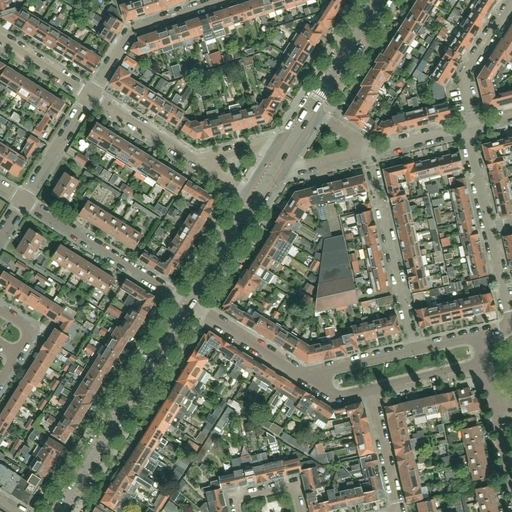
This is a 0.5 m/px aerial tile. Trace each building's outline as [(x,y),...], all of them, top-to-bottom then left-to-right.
[(136,18),(129,0),(124,0),(126,4),(120,6),(125,22),(136,18)] [(146,15),(140,0),(139,0),(136,1),(135,0),(129,0),(136,18),(146,15)] [(156,12),(151,0),(140,0),(146,15),(156,12)] [(166,7),(163,0),(151,0),(156,12),(166,9),(166,7)] [(264,15),(259,0),(256,0),(250,2),(250,3),(249,3),(254,18),(260,16),(262,24),(267,23),(264,15)] [(275,11),(270,0),(259,0),(264,15),(275,11)] [(285,8),(282,0),(270,0),(275,11),(285,8)] [(295,5),(293,0),(282,0),(285,8),(295,5)] [(323,36),(333,21),(332,21),(335,17),(335,15),(340,6),(330,0),(326,0),(324,4),(324,6),(328,9),(319,23),(315,21),(313,23),(310,21),(307,26),(321,35),(323,36)] [(428,16),(430,18),(432,13),(431,12),(434,6),(424,0),(416,0),(415,2),(416,3),(414,7),(428,16)] [(492,10),(498,0),(479,0),(479,1),(492,10)] [(473,11),(486,19),(492,10),(479,1),(473,11)] [(16,12),(15,8),(12,8),(10,2),(0,5),(0,15),(0,16),(1,16),(12,23),(18,13),(16,12)] [(254,18),(249,3),(239,6),(244,21),(246,28),(250,27),(248,20),(254,18)] [(122,22),(118,10),(111,6),(106,13),(110,16),(106,21),(96,15),(90,11),(87,15),(94,19),(93,19),(117,34),(124,24),(122,22)] [(244,21),(239,6),(228,10),(233,25),(244,21)] [(427,22),(430,18),(428,16),(414,7),(411,11),(410,10),(406,17),(421,26),(425,20),(427,22)] [(22,30),(31,16),(25,12),(26,10),(23,8),(22,10),(21,9),(18,13),(12,23),(12,24),(17,26),(17,28),(21,30),(22,30)] [(233,25),(228,10),(218,13),(223,28),(225,35),(230,34),(228,26),(233,25)] [(480,29),(486,19),(473,11),(466,20),(480,29)] [(42,42),(59,13),(57,12),(51,21),(51,20),(48,26),(41,22),(32,36),(33,36),(33,38),(37,40),(38,40),(42,42)] [(52,49),(60,34),(55,31),(59,25),(58,25),(64,16),(60,13),(60,14),(59,13),(42,42),(47,45),(47,47),(50,49),(51,48),(52,49)] [(223,28),(218,13),(208,16),(213,31),(215,38),(225,35),(223,28)] [(117,34),(93,19),(94,19),(87,15),(85,18),(101,29),(97,36),(111,44),(117,34)] [(32,36),(41,22),(31,16),(22,30),(26,32),(27,34),(30,36),(31,36),(32,36)] [(202,34),(203,37),(205,42),(210,40),(215,38),(213,31),(208,16),(206,17),(206,16),(197,19),(202,34)] [(442,25),(445,20),(438,16),(436,20),(438,22),(442,25)] [(419,31),(421,26),(406,17),(403,22),(404,23),(401,27),(415,36),(416,35),(418,36),(420,32),(419,31)] [(202,34),(197,19),(189,22),(187,23),(192,38),(202,34)] [(480,29),(466,20),(461,30),(474,39),(480,29)] [(192,38),(187,23),(177,26),(182,41),(184,47),(194,43),(192,38)] [(182,41),(177,26),(167,29),(172,44),(173,49),(183,46),(183,47),(184,47),(182,41)] [(319,39),(321,35),(307,26),(300,37),(315,45),(316,44),(320,39),(319,39)] [(409,46),(415,36),(401,27),(399,31),(398,30),(394,37),(409,46)] [(172,44),(167,29),(156,33),(161,48),(172,44)] [(468,48),(474,39),(461,30),(454,40),(468,48)] [(161,48),(156,33),(146,36),(151,51),(161,48)] [(511,35),(508,33),(503,41),(511,47),(511,35)] [(62,55),(70,40),(60,34),(52,49),(53,49),(53,51),(57,53),(58,52),(62,55)] [(151,51),(146,36),(138,38),(139,39),(137,40),(131,50),(128,55),(133,59),(136,54),(138,55),(151,51)] [(315,47),(314,46),(315,45),(300,37),(294,47),(308,56),(311,51),(312,51),(315,47)] [(390,42),(391,43),(388,48),(402,56),(409,46),(394,37),(390,42)] [(110,46),(97,38),(94,44),(106,51),(110,46)] [(72,61),(80,47),(70,40),(62,55),(66,57),(67,59),(70,61),(72,61)] [(435,40),(429,50),(432,52),(438,42),(435,40)] [(454,40),(449,49),(448,49),(462,58),(468,48),(454,40)] [(511,53),(511,54),(511,52),(511,47),(503,41),(502,41),(496,49),(511,59),(511,53)] [(422,55),(429,44),(425,42),(418,52),(422,55)] [(305,60),(308,56),(294,47),(290,44),(283,54),(288,57),(302,66),(302,65),(304,65),(306,61),(305,60)] [(460,61),(462,58),(448,49),(449,49),(445,46),(441,52),(445,54),(442,59),(456,68),(460,61)] [(82,67),(90,53),(80,47),(72,61),(73,61),(73,63),(77,65),(78,65),(82,67)] [(402,56),(388,48),(386,51),(385,50),(383,50),(380,56),(396,66),(397,66),(402,56)] [(231,52),(231,53),(233,60),(243,56),(241,49),(231,52)] [(511,59),(496,49),(491,58),(504,66),(507,61),(511,64),(511,59)] [(92,74),(104,55),(97,50),(94,55),(90,53),(82,67),(92,74)] [(426,62),(430,56),(432,52),(429,50),(426,53),(422,60),(426,62)] [(208,68),(212,67),(208,53),(204,54),(208,68)] [(223,63),(220,53),(214,55),(217,65),(223,63)] [(233,60),(231,53),(222,56),(224,63),(233,60)] [(374,66),(390,76),(395,68),(396,66),(380,56),(379,57),(378,57),(376,60),(377,61),(374,66)] [(119,91),(128,78),(130,74),(127,72),(128,71),(125,69),(128,65),(134,69),(137,63),(126,57),(120,66),(119,68),(109,85),(119,91)] [(252,64),(251,57),(243,59),(245,66),(252,64)] [(301,67),(302,66),(288,57),(284,63),(282,62),(279,65),(279,66),(295,76),(298,72),(300,71),(301,68),(302,67),(301,67)] [(506,68),(504,66),(491,58),(482,72),(492,78),(496,72),(502,75),(506,68)] [(293,80),(295,76),(279,66),(279,65),(269,59),(266,62),(279,70),(275,77),(289,86),(290,85),(291,85),(293,82),(293,80)] [(450,77),(456,68),(442,59),(436,68),(450,77)] [(420,72),(426,62),(422,60),(416,70),(420,72)] [(202,70),(200,62),(192,65),(194,73),(202,70)] [(417,65),(416,64),(413,62),(407,72),(410,74),(417,65)] [(158,73),(155,65),(148,67),(158,73)] [(388,79),(390,76),(374,66),(371,70),(370,69),(367,74),(368,75),(367,76),(381,85),(386,78),(388,79)] [(6,67),(0,76),(0,88),(1,89),(2,88),(6,90),(16,74),(12,71),(13,70),(8,68),(8,69),(6,67)] [(444,87),(450,77),(436,68),(430,78),(435,81),(444,87)] [(208,71),(211,81),(218,79),(215,69),(208,71)] [(183,76),(181,71),(180,70),(173,72),(175,79),(183,76)] [(427,76),(420,72),(416,70),(412,75),(417,78),(418,82),(424,81),(427,76)] [(172,79),(169,71),(163,73),(161,76),(168,80),(172,79)] [(197,73),(200,85),(207,83),(205,71),(197,73)] [(496,93),(500,92),(498,84),(503,76),(502,75),(496,72),(492,78),(482,72),(478,78),(478,81),(482,97),(493,94),(496,93)] [(17,94),(27,79),(22,77),(21,77),(16,74),(6,90),(11,93),(12,91),(17,94)] [(361,84),(362,85),(361,86),(376,96),(377,95),(376,94),(381,85),(367,76),(365,80),(364,79),(361,84)] [(288,87),(289,86),(275,77),(271,83),(264,79),(261,83),(268,87),(268,88),(272,90),(283,96),(284,97),(286,93),(285,93),(286,92),(287,91),(289,89),(288,87)] [(129,97),(138,84),(128,78),(119,91),(120,92),(121,93),(123,95),(125,95),(129,97)] [(26,102),(36,86),(31,83),(31,82),(27,79),(17,94),(23,98),(21,100),(26,102)] [(399,93),(404,84),(399,81),(398,80),(395,85),(397,86),(394,90),(399,93)] [(446,94),(444,87),(435,81),(431,87),(433,95),(434,97),(435,96),(435,98),(436,99),(436,100),(437,100),(444,98),(444,97),(445,97),(445,96),(444,94),(446,94)] [(139,103),(147,90),(138,84),(129,97),(133,100),(133,101),(136,103),(138,103),(139,103)] [(183,103),(192,90),(190,85),(180,100),(183,103)] [(511,103),(511,85),(510,86),(511,92),(501,95),(501,98),(503,106),(511,103)] [(37,106),(46,91),(42,89),(40,89),(36,86),(26,102),(23,106),(28,109),(30,105),(35,109),(37,106)] [(376,96),(361,86),(358,91),(359,93),(357,97),(370,106),(370,105),(371,106),(373,101),(376,96)] [(398,94),(390,89),(387,94),(395,99),(398,94)] [(148,109),(157,95),(147,90),(139,103),(139,105),(142,107),(144,107),(148,109)] [(274,111),(280,102),(280,101),(283,96),(272,90),(269,96),(271,97),(269,99),(269,100),(262,102),(263,107),(266,116),(270,118),(271,119),(276,112),(274,111)] [(43,110),(41,112),(46,115),(56,99),(51,96),(51,94),(46,91),(37,106),(43,110)] [(160,98),(162,95),(158,92),(157,95),(148,109),(152,111),(152,113),(155,115),(157,115),(166,101),(160,98)] [(503,106),(501,98),(501,95),(500,94),(496,95),(496,93),(493,94),(482,97),(486,110),(503,106)] [(176,94),(170,104),(166,101),(157,115),(158,115),(159,117),(161,119),(163,118),(167,121),(175,107),(182,97),(176,94)] [(256,103),(253,95),(249,96),(252,107),(253,107),(253,108),(253,109),(252,110),(256,125),(261,124),(263,125),(266,124),(267,122),(268,122),(270,118),(266,116),(263,107),(259,108),(258,103),(256,103)] [(368,117),(364,114),(370,106),(357,97),(355,96),(352,102),(353,102),(350,107),(367,118),(368,117)] [(425,108),(419,109),(416,97),(411,98),(411,99),(413,106),(414,110),(418,127),(429,125),(425,109),(425,108)] [(38,128),(37,127),(34,133),(42,138),(45,132),(53,120),(54,118),(55,119),(57,115),(57,114),(64,103),(62,102),(62,101),(57,98),(57,99),(56,99),(46,115),(38,128)] [(16,112),(23,103),(18,99),(11,108),(16,112)] [(245,129),(241,112),(236,114),(235,111),(234,112),(231,101),(227,102),(230,113),(234,131),(239,130),(240,130),(245,129)] [(451,119),(448,104),(436,106),(440,122),(451,119)] [(429,125),(440,122),(436,106),(425,109),(429,125)] [(177,127),(183,117),(185,113),(175,107),(167,121),(171,123),(171,125),(174,127),(176,126),(177,127)] [(256,125),(252,110),(253,109),(253,108),(253,107),(252,107),(248,108),(249,110),(241,112),(245,129),(251,128),(252,126),(256,125)] [(367,118),(350,107),(345,116),(343,116),(344,118),(362,129),(366,121),(365,121),(367,118)] [(223,135),(220,118),(218,109),(206,112),(208,118),(212,136),(217,135),(218,136),(223,135)] [(418,127),(414,110),(403,113),(404,114),(403,114),(407,130),(418,127)] [(403,131),(407,130),(403,114),(394,117),(392,111),(390,112),(392,119),(395,133),(403,131)] [(234,131),(230,113),(225,114),(225,116),(220,118),(223,135),(229,133),(230,132),(234,131)] [(200,138),(198,123),(197,122),(191,124),(187,122),(188,120),(183,117),(177,127),(191,136),(191,137),(194,139),(195,139),(196,139),(200,138)] [(212,136),(208,118),(202,120),(203,122),(198,123),(200,138),(201,140),(202,140),(203,141),(207,140),(208,138),(209,138),(209,137),(212,136)] [(395,133),(392,119),(391,120),(383,122),(382,121),(381,122),(382,123),(380,126),(374,137),(375,138),(394,133),(395,133)] [(33,132),(34,133),(37,127),(28,121),(24,127),(33,132)] [(374,137),(380,126),(375,122),(368,133),(374,137)] [(96,147),(107,130),(96,124),(95,124),(92,129),(93,129),(86,140),(91,144),(96,147)] [(107,151),(117,135),(111,132),(111,133),(107,130),(96,147),(101,149),(102,147),(107,151)] [(36,147),(40,141),(31,135),(27,141),(28,142),(19,156),(9,173),(14,176),(15,175),(17,176),(27,161),(27,160),(36,146),(36,147)] [(116,159),(127,143),(122,140),(123,139),(117,135),(107,151),(113,154),(111,156),(116,159)] [(511,137),(510,138),(511,139),(500,141),(502,149),(509,147),(509,149),(511,148),(511,153),(511,137)] [(496,152),(496,150),(502,149),(500,141),(482,146),(486,162),(496,159),(494,152),(496,152)] [(127,163),(137,148),(131,144),(131,145),(127,143),(116,159),(121,162),(122,160),(127,163)] [(89,157),(96,147),(91,144),(87,151),(88,152),(85,157),(78,152),(74,159),(85,165),(88,160),(89,157)] [(0,165),(0,166),(10,150),(0,145),(0,165)] [(136,172),(146,155),(142,152),(142,151),(137,148),(127,163),(132,167),(131,169),(136,172)] [(9,173),(19,156),(10,150),(0,166),(4,168),(4,169),(9,173)] [(451,172),(463,169),(459,153),(458,154),(457,153),(451,154),(451,155),(448,156),(451,172)] [(147,176),(157,160),(151,157),(151,158),(146,155),(136,172),(140,174),(142,172),(147,176)] [(444,156),(436,158),(440,174),(451,172),(448,156),(444,157),(444,156)] [(505,169),(502,157),(496,159),(486,162),(487,169),(488,169),(489,173),(505,169)] [(440,174),(436,158),(429,160),(429,161),(425,162),(429,177),(440,174)] [(156,184),(166,167),(162,165),(162,164),(157,160),(147,176),(152,179),(151,181),(156,184)] [(414,163),(418,180),(429,177),(425,162),(422,163),(421,161),(414,163)] [(418,180),(414,163),(409,164),(408,164),(405,164),(404,165),(403,166),(405,174),(407,183),(418,180)] [(398,178),(397,176),(405,174),(403,166),(390,169),(391,169),(384,171),(386,178),(385,178),(386,179),(385,179),(387,187),(397,184),(396,179),(398,178)] [(167,189),(177,173),(171,169),(171,170),(166,167),(156,184),(160,187),(161,185),(167,189)] [(507,180),(505,169),(489,173),(492,184),(507,180)] [(93,180),(94,177),(85,171),(83,175),(93,180)] [(72,192),(79,181),(66,173),(59,184),(72,192)] [(176,197),(186,180),(182,177),(182,176),(177,173),(167,189),(165,192),(169,195),(171,194),(176,197)] [(367,192),(364,176),(362,176),(361,175),(358,176),(357,177),(352,178),(356,194),(367,192)] [(341,181),(345,197),(346,201),(357,199),(356,194),(352,178),(347,180),(346,179),(343,180),(342,181),(341,181)] [(466,184),(465,178),(453,180),(454,184),(455,187),(466,184)] [(510,191),(507,180),(492,184),(494,195),(510,191)] [(203,191),(193,184),(193,183),(190,182),(189,182),(188,181),(182,190),(198,199),(203,191)] [(341,181),(336,183),(335,182),(332,183),(331,184),(330,184),(334,200),(335,204),(346,201),(345,197),(341,181)] [(112,188),(103,182),(101,185),(110,191),(112,188)] [(401,183),(397,184),(387,187),(389,196),(389,197),(390,202),(406,199),(404,191),(399,192),(398,189),(402,188),(401,183)] [(65,204),(72,192),(59,184),(52,195),(65,204)] [(334,200),(330,184),(319,187),(323,205),(324,205),(326,204),(325,202),(334,200)] [(468,198),(465,186),(449,190),(452,201),(468,198)] [(327,219),(324,205),(323,205),(319,187),(308,190),(311,205),(312,208),(314,209),(316,208),(318,217),(319,221),(327,219)] [(110,191),(119,196),(120,193),(112,188),(110,191)] [(290,201),(288,203),(304,212),(307,206),(311,205),(308,190),(295,193),(292,197),(291,197),(289,200),(290,201)] [(212,210),(216,204),(213,202),(216,198),(211,196),(212,195),(210,194),(210,195),(208,194),(208,193),(205,191),(204,191),(203,191),(198,199),(203,203),(202,205),(197,214),(200,216),(206,220),(212,210)] [(511,199),(510,191),(494,195),(497,206),(511,202),(511,199)] [(86,193),(83,196),(80,201),(86,204),(88,202),(89,200),(91,196),(86,193)] [(468,198),(452,201),(455,212),(470,209),(468,198)] [(143,211),(145,207),(135,201),(133,204),(143,211)] [(408,207),(407,201),(391,204),(394,216),(409,212),(410,212),(416,211),(415,205),(408,207)] [(99,209),(88,202),(86,204),(79,215),(90,222),(99,209)] [(371,208),(370,202),(363,204),(359,205),(358,203),(354,204),(356,212),(360,211),(371,208)] [(511,214),(511,202),(497,206),(500,217),(511,214)] [(298,221),(304,212),(288,203),(287,203),(285,206),(286,207),(283,212),(282,211),(281,212),(295,221),(295,220),(298,221)] [(167,210),(157,204),(154,209),(164,215),(167,210)] [(160,217),(145,207),(143,211),(158,220),(160,217)] [(101,229),(110,216),(99,209),(90,222),(101,229)] [(470,209),(455,212),(457,224),(473,220),(470,209)] [(205,222),(206,220),(200,216),(197,214),(192,211),(186,221),(200,230),(203,226),(204,225),(205,223),(205,222)] [(374,222),(371,211),(355,214),(358,226),(374,222)] [(290,229),(295,221),(281,212),(275,222),(291,231),(292,231),(290,229)] [(412,223),(410,212),(409,212),(394,216),(397,227),(412,223)] [(112,236),(121,222),(110,216),(101,229),(112,236)] [(426,220),(428,229),(434,227),(432,219),(426,220)] [(476,230),(475,227),(473,220),(457,224),(460,235),(476,231),(476,230)] [(197,235),(200,230),(186,221),(180,231),(194,239),(195,238),(196,238),(197,236),(197,235)] [(123,243),(132,229),(121,222),(112,236),(123,243)] [(291,231),(275,222),(269,231),(272,233),(291,245),(297,235),(291,231)] [(358,303),(356,297),(354,289),(346,252),(342,236),(331,238),(327,222),(320,223),(321,227),(322,232),(323,238),(324,240),(322,251),(322,253),(321,262),(321,264),(319,275),(314,314),(315,313),(324,311),(337,308),(347,306),(351,305),(358,303)] [(375,222),(374,222),(358,226),(360,237),(376,233),(376,229),(375,222)] [(415,234),(412,223),(397,227),(399,238),(415,234)] [(322,232),(321,227),(314,232),(322,237),(323,238),(322,232)] [(37,249),(44,238),(30,229),(23,240),(37,249)] [(134,250),(143,236),(132,229),(123,243),(134,250)] [(193,241),(194,239),(180,231),(174,240),(188,249),(191,245),(192,245),(193,242),(193,241)] [(478,238),(476,231),(460,235),(463,246),(479,242),(478,238)] [(266,240),(266,241),(265,242),(279,251),(286,255),(292,246),(291,245),(272,233),(269,237),(268,237),(266,240)] [(363,248),(379,244),(376,233),(360,237),(363,248)] [(402,249),(417,245),(415,234),(399,238),(402,249)] [(511,234),(503,237),(506,248),(511,246),(511,234)] [(450,246),(448,238),(444,238),(440,239),(442,248),(450,246)] [(30,260),(37,249),(23,240),(16,251),(30,260)] [(185,254),(188,249),(174,240),(168,250),(170,252),(182,259),(182,258),(184,258),(185,255),(185,254)] [(441,251),(438,240),(433,241),(432,241),(435,252),(441,251)] [(263,247),(260,252),(273,260),(278,264),(280,265),(286,255),(279,251),(265,242),(265,243),(264,243),(262,246),(263,247)] [(481,253),(479,242),(463,246),(465,257),(481,253)] [(382,255),(379,244),(363,248),(365,259),(382,255)] [(63,266),(71,252),(60,245),(54,256),(52,258),(52,259),(63,266)] [(155,258),(144,251),(139,259),(154,269),(160,261),(161,258),(167,250),(159,245),(157,249),(159,251),(155,258)] [(425,249),(418,251),(417,245),(402,249),(404,260),(420,256),(427,254),(425,249)] [(443,262),(441,251),(435,252),(433,253),(434,257),(434,258),(435,264),(443,262)] [(74,273),(82,259),(71,252),(63,266),(74,273)] [(171,275),(175,269),(176,269),(182,259),(170,252),(168,255),(170,257),(168,261),(167,260),(165,264),(160,261),(154,269),(160,273),(162,274),(167,277),(169,273),(171,275)] [(254,260),(254,262),(267,270),(273,260),(260,252),(257,256),(256,256),(254,259),(254,260)] [(357,261),(356,253),(349,254),(351,262),(357,261)] [(484,264),(481,253),(465,257),(467,263),(462,264),(463,269),(468,268),(484,264)] [(382,255),(365,259),(368,270),(384,267),(382,255)] [(422,267),(420,256),(404,260),(407,270),(422,267)] [(85,280),(93,266),(82,259),(74,273),(85,280)] [(319,275),(321,264),(315,260),(309,269),(319,275)] [(274,274),(267,270),(254,262),(253,262),(252,263),(250,265),(251,266),(248,271),(247,270),(246,270),(261,279),(269,284),(274,274)] [(471,279),(487,275),(484,264),(468,268),(471,279)] [(96,286),(104,273),(93,266),(85,280),(96,286)] [(425,278),(425,277),(423,271),(428,270),(427,266),(422,267),(407,270),(407,274),(409,282),(425,278)] [(387,278),(384,267),(368,270),(371,281),(387,278)] [(240,279),(239,279),(255,289),(261,279),(246,270),(246,271),(245,272),(243,274),(244,275),(241,280),(240,279)] [(53,278),(54,279),(56,276),(47,271),(45,274),(53,278)] [(0,283),(7,288),(15,276),(15,275),(10,272),(9,275),(4,272),(0,277),(0,283)] [(107,293),(115,280),(104,273),(96,286),(107,293)] [(315,282),(318,277),(311,273),(308,278),(315,282)] [(15,298),(24,284),(18,280),(19,278),(15,276),(7,288),(5,290),(15,296),(15,298)] [(56,276),(54,279),(63,285),(65,282),(56,276)] [(427,289),(426,282),(431,281),(430,276),(425,277),(425,278),(409,282),(411,293),(427,289)] [(389,289),(387,278),(371,281),(373,293),(389,289)] [(489,285),(488,278),(477,280),(479,286),(480,293),(487,292),(486,286),(489,285)] [(233,289),(234,289),(239,293),(247,298),(253,288),(255,289),(239,279),(233,289)] [(136,298),(142,290),(126,280),(121,289),(130,294),(136,298)] [(307,283),(303,290),(311,295),(316,288),(307,283)] [(26,303),(36,286),(35,288),(30,285),(29,287),(24,284),(15,298),(22,302),(22,301),(26,303)] [(36,310),(44,297),(43,296),(46,292),(36,286),(26,303),(36,310)] [(238,306),(233,303),(239,293),(234,289),(227,300),(224,304),(224,305),(224,306),(225,307),(223,311),(237,320),(237,321),(243,312),(236,308),(238,306)] [(151,308),(154,302),(152,301),(154,297),(149,294),(148,293),(142,290),(136,298),(141,301),(135,311),(139,314),(145,318),(151,308)] [(78,294),(86,299),(88,296),(79,291),(78,294)] [(424,300),(422,292),(411,295),(413,302),(424,300)] [(303,293),(298,301),(309,307),(314,300),(303,293)] [(495,311),(491,293),(480,296),(484,313),(485,313),(485,314),(492,312),(491,311),(495,311)] [(130,308),(136,298),(130,294),(124,304),(130,308)] [(88,296),(86,299),(96,306),(98,303),(88,296)] [(393,304),(391,296),(379,299),(381,306),(393,304)] [(484,313),(480,296),(469,298),(474,316),(481,315),(481,314),(484,313)] [(46,316),(54,303),(55,301),(50,298),(49,300),(44,297),(36,310),(46,316)] [(288,297),(283,305),(289,309),(294,301),(288,297)] [(474,316),(469,298),(459,300),(463,318),(467,317),(467,318),(474,316)] [(459,320),(459,318),(463,318),(459,300),(448,303),(452,321),(459,320)] [(437,305),(436,302),(432,303),(433,306),(426,308),(430,326),(431,326),(438,324),(438,323),(441,323),(437,305)] [(76,320),(63,312),(66,308),(60,304),(59,306),(54,303),(46,316),(57,323),(59,319),(64,323),(71,327),(76,320)] [(448,303),(437,305),(441,323),(445,322),(445,323),(452,321),(448,303)] [(110,306),(108,308),(120,316),(122,313),(117,310),(110,306)] [(252,330),(261,316),(265,309),(259,306),(252,317),(243,312),(237,321),(246,326),(252,330)] [(118,319),(120,316),(108,308),(106,311),(113,316),(118,319)] [(430,326),(426,308),(415,310),(419,328),(424,327),(424,328),(430,326)] [(144,319),(145,318),(139,314),(135,311),(132,309),(125,319),(139,328),(142,323),(144,323),(145,320),(144,319)] [(262,336),(271,322),(261,316),(252,330),(262,336)] [(399,333),(396,316),(384,319),(388,335),(393,334),(394,335),(397,334),(398,333),(399,333)] [(377,338),(373,322),(369,323),(367,317),(361,318),(362,325),(366,340),(371,339),(372,340),(375,339),(375,338),(377,338)] [(136,332),(139,328),(125,319),(120,328),(133,337),(134,336),(135,336),(137,333),(136,332)] [(388,335),(384,319),(373,322),(377,338),(378,337),(379,338),(382,338),(383,336),(388,335)] [(83,326),(91,330),(94,325),(86,320),(83,326)] [(271,322),(262,336),(272,342),(280,329),(271,322)] [(66,335),(71,327),(64,323),(59,331),(56,329),(48,340),(61,348),(65,342),(67,344),(71,338),(66,335)] [(349,335),(341,336),(342,339),(346,355),(351,354),(351,350),(356,349),(355,343),(350,323),(348,323),(349,327),(347,328),(349,335)] [(366,340),(362,325),(351,327),(350,323),(355,343),(360,342),(361,342),(364,342),(364,341),(366,340)] [(282,326),(280,329),(272,342),(282,348),(290,335),(286,332),(288,329),(288,328),(283,325),(282,326)] [(133,337),(120,328),(118,327),(111,337),(125,346),(128,341),(130,341),(133,337)] [(346,355),(342,339),(336,340),(333,327),(328,328),(328,330),(335,357),(346,355)] [(104,337),(106,334),(101,331),(97,328),(94,333),(98,336),(99,334),(104,337)] [(335,357),(328,330),(325,331),(327,343),(326,339),(324,338),(319,339),(320,341),(319,342),(324,360),(335,358),(335,357)] [(207,352),(211,345),(217,349),(222,340),(209,332),(207,336),(206,336),(205,336),(204,337),(201,341),(197,346),(204,350),(207,352)] [(292,355),(300,341),(290,335),(282,348),(292,355)] [(122,350),(125,346),(111,337),(105,347),(119,355),(120,354),(121,354),(122,351),(122,350)] [(60,354),(64,349),(61,348),(48,340),(47,343),(45,342),(41,350),(42,350),(57,360),(59,362),(63,356),(60,354)] [(237,351),(238,350),(222,340),(217,349),(209,361),(214,363),(221,351),(225,354),(223,358),(230,362),(232,359),(237,351)] [(306,364),(309,347),(300,341),(292,355),(306,364)] [(324,360),(319,342),(313,343),(314,346),(309,347),(306,364),(324,360)] [(88,344),(86,347),(94,352),(96,349),(88,344)] [(208,360),(203,357),(207,352),(204,350),(197,346),(188,361),(189,362),(201,369),(208,360)] [(118,357),(119,355),(105,347),(99,356),(113,365),(116,361),(117,360),(118,358),(118,357)] [(92,356),(94,353),(86,348),(84,351),(92,356)] [(57,360),(42,350),(36,360),(49,368),(52,363),(54,364),(57,360)] [(233,379),(248,356),(238,350),(237,351),(232,359),(230,362),(236,365),(229,376),(233,379)] [(110,370),(113,365),(99,356),(93,366),(107,375),(107,374),(109,373),(110,371),(110,370)] [(250,374),(257,362),(248,356),(233,379),(236,380),(237,381),(242,373),(239,372),(241,369),(244,371),(250,374)] [(45,373),(49,368),(36,360),(30,370),(45,379),(48,375),(45,373)] [(184,370),(183,371),(197,379),(201,382),(207,372),(201,369),(189,362),(186,367),(185,367),(184,369),(184,370)] [(251,393),(267,368),(257,362),(250,374),(255,377),(246,391),(251,393)] [(106,376),(107,375),(93,366),(87,376),(101,384),(103,380),(105,380),(106,377),(106,376)] [(268,388),(277,374),(267,368),(251,393),(255,396),(260,388),(265,391),(267,388),(268,388)] [(45,379),(30,370),(24,379),(34,386),(34,385),(37,387),(40,382),(42,383),(45,379)] [(203,391),(200,389),(203,384),(197,380),(197,379),(183,371),(182,373),(181,373),(180,375),(180,377),(178,380),(201,394),(203,391)] [(271,405),(286,380),(277,374),(268,388),(272,391),(273,389),(276,391),(275,394),(272,396),(268,403),(271,405)] [(76,382),(71,379),(66,376),(64,380),(73,386),(74,385),(76,382)] [(98,389),(101,384),(87,376),(81,385),(95,394),(95,393),(97,393),(98,390),(98,389)] [(31,390),(34,386),(24,379),(17,389),(27,396),(30,397),(34,392),(31,390)] [(201,394),(178,380),(177,382),(178,382),(176,386),(174,386),(173,388),(173,389),(191,400),(194,397),(195,398),(195,397),(198,399),(201,394)] [(288,398),(296,386),(286,380),(271,405),(275,407),(280,398),(278,396),(280,393),(283,395),(288,398)] [(222,396),(228,386),(225,384),(219,394),(222,396)] [(92,398),(95,394),(81,385),(75,395),(77,397),(90,405),(93,400),(92,398)] [(295,408),(305,392),(296,386),(288,398),(296,403),(294,406),(292,405),(285,416),(289,418),(295,408)] [(472,398),(469,388),(456,391),(460,407),(466,405),(468,413),(480,410),(477,397),(472,398)] [(21,405),(27,396),(17,389),(11,399),(21,405)] [(191,400),(173,389),(173,390),(172,391),(171,392),(170,394),(170,395),(168,398),(187,409),(192,402),(191,401),(191,400)] [(235,396),(231,393),(228,398),(232,401),(235,396),(238,398),(241,394),(238,392),(235,396)] [(306,412),(315,398),(305,392),(295,408),(305,414),(306,412)] [(457,410),(452,392),(443,394),(447,411),(448,412),(457,410)] [(447,411),(443,394),(434,396),(437,413),(439,412),(439,413),(447,411)] [(426,415),(437,413),(434,396),(422,399),(426,415)] [(89,406),(90,405),(77,397),(71,406),(84,414),(87,410),(89,409),(90,407),(89,406)] [(189,418),(191,414),(186,411),(187,409),(168,398),(165,403),(164,403),(162,406),(162,407),(175,414),(175,415),(181,420),(184,415),(189,418)] [(315,419),(325,404),(315,398),(306,412),(314,417),(313,418),(315,419)] [(18,410),(21,405),(11,399),(5,409),(15,415),(18,417),(21,412),(18,410)] [(411,410),(413,418),(426,415),(422,399),(405,403),(407,411),(411,410)] [(222,400),(218,407),(223,410),(227,403),(222,400)] [(241,406),(233,401),(230,406),(238,411),(239,412),(240,412),(243,407),(242,406),(241,406)] [(365,412),(364,406),(362,406),(361,403),(344,406),(344,407),(335,409),(334,410),(333,413),(336,414),(346,412),(347,416),(365,412)] [(403,412),(407,411),(405,403),(385,407),(387,420),(404,416),(403,412)] [(334,410),(325,404),(315,419),(317,420),(319,418),(327,423),(329,419),(333,413),(334,410)] [(81,419),(84,414),(71,406),(65,416),(78,424),(79,423),(80,423),(82,420),(81,419)] [(217,419),(223,410),(218,407),(217,406),(212,415),(217,419)] [(181,420),(175,415),(175,414),(162,407),(162,408),(160,409),(159,411),(159,413),(157,416),(184,431),(186,428),(179,423),(181,420)] [(220,419),(226,422),(229,424),(236,412),(228,407),(220,419)] [(0,419),(9,425),(15,415),(5,409),(0,416),(0,419)] [(350,416),(351,422),(344,424),(334,426),(335,430),(368,422),(365,412),(347,416),(347,417),(350,416)] [(212,427),(217,419),(212,415),(210,414),(205,422),(207,423),(212,427)] [(77,425),(78,424),(65,416),(59,425),(72,434),(75,429),(76,429),(78,426),(77,425)] [(184,431),(157,416),(154,420),(153,420),(152,423),(152,425),(152,424),(165,432),(167,428),(178,435),(181,431),(182,432),(183,433),(184,431)] [(390,432),(407,428),(404,417),(404,416),(387,420),(390,432)] [(6,430),(9,425),(0,419),(0,433),(6,437),(9,432),(6,430)] [(213,442),(226,422),(220,419),(208,439),(213,442)] [(250,422),(243,423),(245,431),(252,430),(250,422)] [(369,432),(367,423),(368,423),(368,422),(335,430),(336,434),(353,431),(354,436),(369,432)] [(207,436),(212,427),(207,423),(202,432),(207,436)] [(68,438),(71,434),(72,434),(59,425),(58,424),(51,435),(65,443),(66,442),(67,441),(69,439),(68,438)] [(148,429),(148,430),(146,433),(166,444),(167,442),(161,438),(165,432),(152,424),(152,425),(151,426),(150,426),(148,429)] [(255,425),(257,436),(263,435),(265,432),(255,425)] [(465,443),(480,439),(477,426),(462,430),(465,443)] [(407,429),(407,428),(390,432),(393,444),(409,440),(407,429)] [(200,432),(195,440),(201,444),(207,436),(202,432),(200,432)] [(266,432),(269,444),(276,443),(275,438),(266,432)] [(287,442),(291,437),(284,432),(281,438),(287,442)] [(344,444),(345,448),(372,442),(369,432),(354,436),(355,441),(344,444)] [(165,446),(166,444),(146,433),(143,438),(142,438),(141,441),(141,442),(158,452),(160,448),(162,449),(165,446)] [(297,448),(300,442),(291,436),(291,437),(287,442),(297,448)] [(61,452),(64,447),(49,438),(47,442),(42,440),(39,445),(43,448),(57,458),(58,457),(60,456),(61,454),(61,452)] [(207,452),(213,442),(208,439),(195,458),(201,462),(207,452)] [(483,452),(480,439),(465,443),(468,455),(483,452)] [(196,453),(199,446),(189,440),(185,446),(196,453)] [(409,440),(393,444),(396,456),(412,452),(409,440)] [(301,441),(300,442),(297,448),(307,454),(310,449),(308,447),(309,446),(301,441)] [(158,452),(141,442),(140,443),(139,443),(137,446),(138,447),(135,451),(158,465),(164,469),(167,465),(157,459),(160,454),(158,453),(158,452)] [(374,453),(372,442),(345,448),(347,453),(357,450),(359,456),(374,453)] [(56,459),(57,458),(43,448),(42,449),(37,446),(31,455),(36,458),(51,468),(54,463),(55,463),(57,461),(56,459)] [(318,455),(316,446),(309,455),(311,457),(318,455)] [(143,467),(142,468),(150,472),(152,474),(158,465),(135,451),(133,455),(132,455),(130,458),(130,459),(143,467)] [(0,480),(11,464),(3,459),(5,455),(0,452),(0,480)] [(396,456),(398,468),(415,464),(412,452),(396,456)] [(486,464),(483,452),(468,455),(471,468),(486,464)] [(268,480),(263,453),(253,456),(258,483),(266,481),(268,480)] [(266,453),(263,453),(268,480),(279,478),(276,462),(268,464),(266,453)] [(325,453),(318,455),(311,457),(323,464),(328,463),(325,453)] [(185,470),(189,463),(190,462),(180,455),(175,463),(178,466),(180,467),(185,470)] [(351,471),(356,470),(361,468),(377,465),(375,455),(359,458),(360,463),(350,466),(351,471)] [(258,483),(253,456),(250,456),(240,458),(243,470),(244,469),(247,485),(256,483),(256,484),(258,483)] [(444,466),(451,465),(451,462),(449,457),(443,458),(444,466)] [(48,472),(51,468),(36,458),(30,469),(31,469),(44,478),(45,477),(47,476),(48,474),(48,472)] [(147,477),(150,472),(142,468),(143,467),(130,459),(129,460),(128,461),(126,463),(127,465),(125,468),(152,484),(154,482),(147,477)] [(323,473),(318,475),(316,467),(321,466),(312,460),(299,463),(300,473),(302,482),(324,477),(323,473)] [(247,485),(244,469),(243,470),(239,470),(237,461),(231,462),(233,472),(233,474),(236,488),(247,485)] [(282,461),(276,462),(279,478),(289,475),(287,462),(283,463),(282,461)] [(300,473),(299,463),(299,461),(290,463),(289,461),(287,462),(289,475),(300,473)] [(11,495),(22,477),(16,473),(19,469),(11,464),(0,480),(0,483),(2,485),(1,488),(6,491),(6,492),(11,495)] [(401,479),(417,476),(415,464),(398,468),(399,468),(401,479)] [(487,485),(486,478),(489,477),(486,464),(471,468),(474,481),(477,480),(479,487),(479,489),(476,489),(479,502),(494,499),(491,486),(488,487),(487,485)] [(379,475),(377,465),(361,468),(363,479),(367,478),(379,475)] [(179,479),(185,470),(180,467),(178,466),(172,474),(174,476),(179,479)] [(152,484),(125,468),(124,468),(121,472),(120,472),(118,475),(118,476),(138,488),(140,484),(149,490),(152,484)] [(38,489),(45,478),(44,478),(31,469),(28,474),(30,476),(27,481),(30,483),(25,491),(32,496),(33,496),(34,495),(36,494),(38,491),(38,489)] [(340,476),(339,470),(336,471),(333,480),(341,479),(340,476)] [(446,481),(454,479),(453,471),(444,473),(446,481)] [(25,491),(30,483),(27,481),(30,476),(28,474),(23,475),(22,477),(11,495),(17,499),(17,498),(27,504),(33,496),(32,496),(25,491)] [(236,488),(233,474),(226,475),(218,477),(219,480),(221,489),(222,491),(236,488)] [(364,489),(367,488),(367,487),(369,486),(372,486),(373,491),(383,489),(379,475),(367,478),(368,482),(363,484),(364,489)] [(138,488),(118,476),(118,477),(116,478),(115,480),(115,481),(113,485),(133,497),(134,498),(136,494),(134,493),(137,488),(138,488)] [(176,485),(179,479),(174,476),(170,482),(169,484),(174,487),(176,485)] [(418,476),(417,476),(401,479),(404,491),(420,488),(418,476)] [(321,487),(320,483),(325,482),(324,477),(302,482),(304,491),(321,487)] [(181,490),(187,484),(182,479),(177,487),(181,490)] [(208,503),(224,499),(222,491),(221,489),(219,480),(210,482),(211,486),(201,488),(202,493),(205,493),(208,503)] [(357,504),(353,486),(352,481),(347,483),(348,490),(344,491),(347,506),(357,504)] [(119,501),(119,500),(127,505),(133,497),(113,485),(111,484),(106,493),(119,500),(119,501)] [(347,506),(344,491),(339,492),(338,484),(332,485),(333,489),(338,509),(347,506)] [(370,502),(368,492),(362,493),(360,484),(353,486),(357,504),(363,503),(370,502)] [(165,493),(169,496),(174,488),(170,485),(165,493)] [(367,487),(367,488),(368,488),(369,491),(368,492),(370,502),(378,500),(378,503),(386,501),(385,498),(383,489),(373,491),(372,486),(369,486),(367,487)] [(322,502),(320,492),(324,491),(323,487),(321,487),(304,491),(307,506),(322,502)] [(420,488),(404,491),(407,504),(423,500),(420,488)] [(338,509),(333,489),(326,491),(328,501),(322,502),(324,511),(332,511),(332,510),(338,509)] [(174,502),(180,493),(175,490),(170,499),(174,502)] [(164,505),(169,496),(162,492),(156,500),(159,502),(164,505)] [(117,511),(120,511),(122,510),(116,506),(119,501),(119,500),(106,493),(100,502),(114,510),(117,511)] [(33,510),(38,502),(33,499),(29,506),(31,507),(30,508),(33,510)] [(226,508),(224,499),(208,503),(209,511),(215,511),(227,509),(226,508)] [(417,503),(419,511),(430,511),(436,511),(433,499),(417,503)] [(493,511),(497,511),(494,499),(479,502),(480,511),(493,511)] [(156,511),(159,511),(164,505),(159,502),(154,510),(156,511)] [(172,505),(167,502),(163,509),(167,511),(172,505)] [(324,511),(322,502),(307,506),(308,507),(308,508),(309,511),(324,511)]
